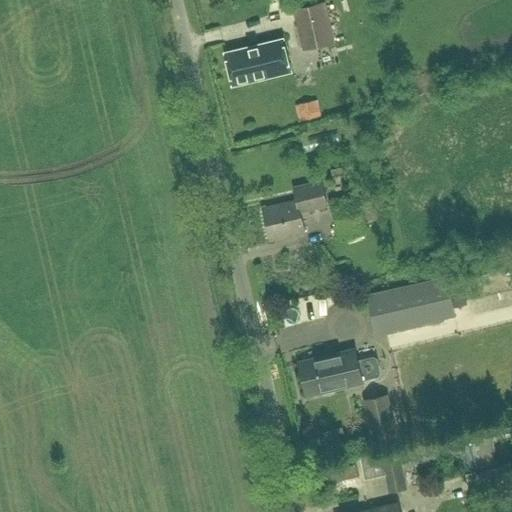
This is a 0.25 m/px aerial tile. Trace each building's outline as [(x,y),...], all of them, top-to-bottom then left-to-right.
[(294,10),(304,48),(335,41),(325,2),(294,10)] [(225,52),(233,86),(290,72),(282,39),(225,52)] [(300,211),(326,206),(321,181),(294,187),(297,199),(263,207),(270,240),(305,233),(300,211)] [(467,307),(460,273),(447,276),(454,309),(467,307)] [(455,315),(446,276),(368,294),(377,333),(455,315)] [(307,395),(348,385),(363,382),(362,379),(378,376),(380,373),(377,358),(374,357),(358,360),(357,358),(350,359),(348,350),(300,362),(307,395)] [(396,432),(387,394),(365,400),(374,438),(396,432)] [(458,435),(465,471),(467,471),(485,467),(477,432),(458,435)] [(385,474),(389,491),(406,488),(403,472),(416,469),(415,466),(440,461),(436,443),(399,451),(399,450),(381,454),(381,453),(361,458),(365,478),(385,474)] [(329,484),(359,476),(356,464),(326,471),(329,484)] [(400,511),(398,502),(356,511),(400,511)]
